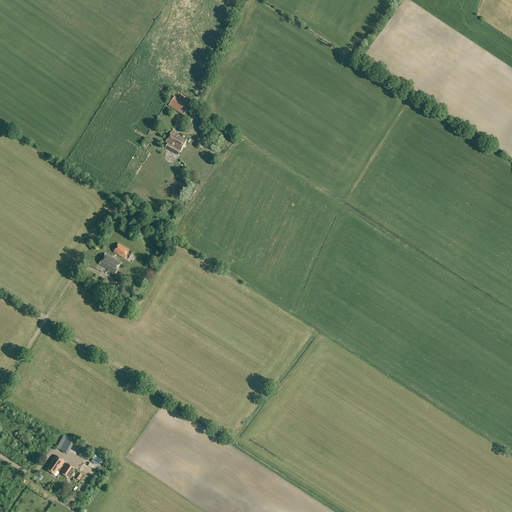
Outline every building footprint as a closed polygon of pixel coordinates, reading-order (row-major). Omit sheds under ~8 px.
[(170,106),(182,115),(184,113),(188,107),(175,98),(170,106)] [(221,129),(234,138),(236,134),(223,126),(221,129)] [(165,148),(178,155),(180,151),(186,141),(172,132),(166,143),(168,144),(166,146),(165,148)] [(195,145),(202,149),(209,137),(202,133),(195,145)] [(186,199),(190,201),(199,185),(195,183),(186,199)] [(113,253),(124,259),(129,250),(118,243),(113,253)] [(105,254),(99,265),(107,269),(115,274),(121,263),(114,259),(105,254)] [(101,289),(110,297),(114,292),(105,285),(101,289)] [(117,295),(114,300),(120,304),(123,300),(117,295)] [(60,450),(68,455),(75,441),(67,437),(65,439),(63,438),(59,445),(62,446),(60,450)] [(78,456),(87,461),(90,455),(82,450),(78,456)] [(56,471),(58,468),(59,469),(64,462),(55,455),(49,464),(50,465),(46,470),(54,475),(56,471)] [(94,456),(92,459),(101,464),(103,461),(94,456)] [(68,464),(61,474),(67,478),(74,469),(68,464)]
